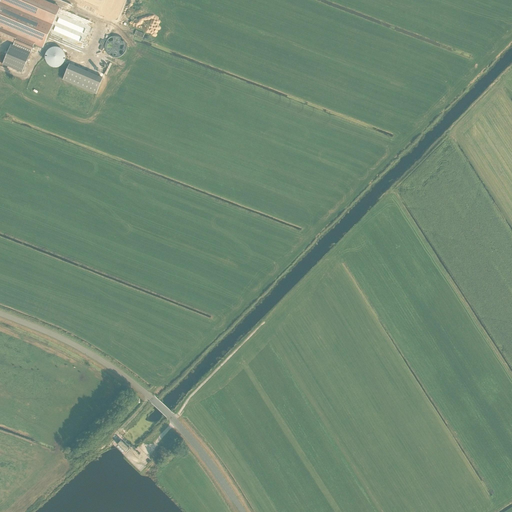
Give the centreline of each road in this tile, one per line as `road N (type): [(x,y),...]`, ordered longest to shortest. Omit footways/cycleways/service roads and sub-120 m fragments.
road 1 (tertiary): [(169,414),(90,353),(0,313)]
road 2 (tertiary): [(169,414),(242,511)]
